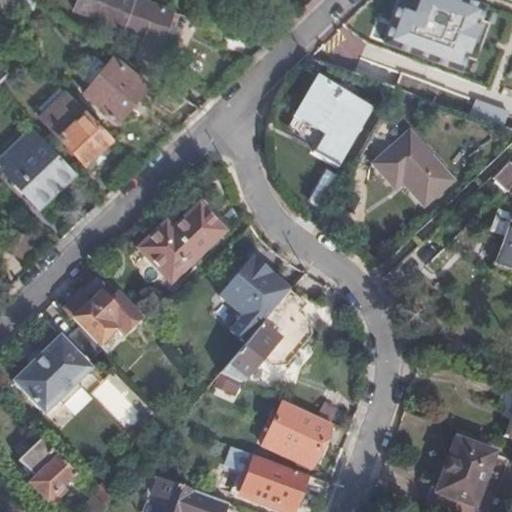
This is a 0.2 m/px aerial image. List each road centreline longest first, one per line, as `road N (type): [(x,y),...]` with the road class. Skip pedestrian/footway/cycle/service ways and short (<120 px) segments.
road 1 (residential): [(341,511),(381,405),(382,334),(367,301),(283,229),(258,196),(245,158),(242,95)]
road 2 (residential): [(0,324),(242,95)]
road 3 (residential): [(242,95),(337,0)]
